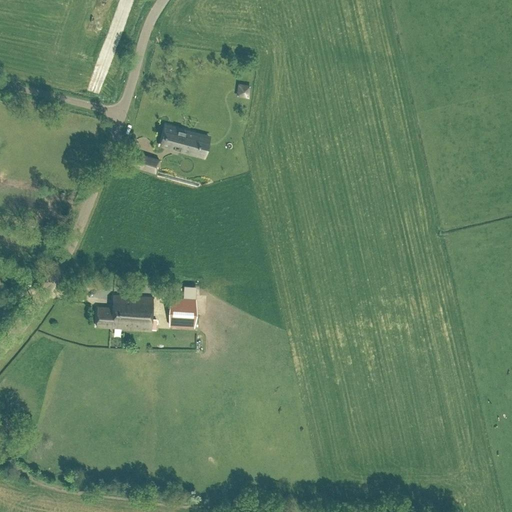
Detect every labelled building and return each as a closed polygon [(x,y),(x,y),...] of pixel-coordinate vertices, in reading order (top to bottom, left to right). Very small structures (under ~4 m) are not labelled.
[(167,126),(161,145),(195,155),(198,144),(192,142),(195,134),(167,126)] [(220,156),(223,137),(215,135),(212,154),(220,156)] [(129,165),(155,173),(159,160),(133,152),(129,165)] [(151,330),(153,297),(113,295),(112,308),(97,307),(96,325),(111,326),(111,324),(122,325),(122,328),(151,330)] [(171,298),(169,324),(193,326),(195,300),(182,299),(171,298)]
